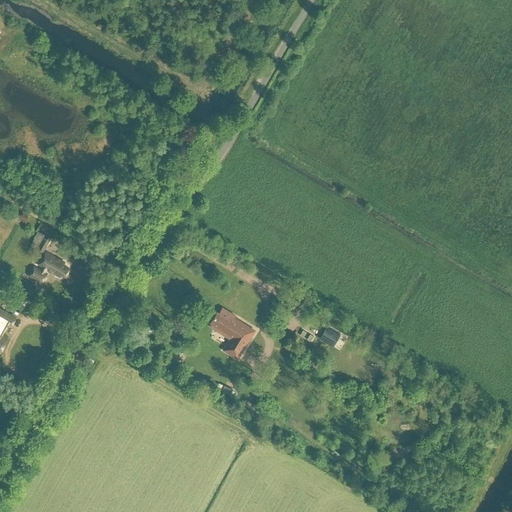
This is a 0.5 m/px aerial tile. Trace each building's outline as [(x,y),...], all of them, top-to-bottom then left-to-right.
[(51,238),(38,231),(33,238),(34,239),(30,245),(43,252),(51,238)] [(38,264),(43,266),(41,270),(35,266),(29,275),(42,282),(47,273),(45,272),(47,269),(60,276),(61,274),(64,276),(69,268),(63,264),(64,262),(46,251),(38,264)] [(0,272),(6,276),(10,270),(2,266),(0,269),(0,272)] [(0,290),(9,296),(14,289),(0,281),(0,290)] [(0,352),(9,338),(3,334),(10,323),(11,324),(16,316),(0,307),(0,352)] [(217,312),(210,323),(212,324),(210,326),(230,338),(223,349),(237,358),(249,339),(248,338),(253,330),(233,318),(235,315),(222,307),(219,313),(217,312)] [(327,326),(319,338),(333,347),(341,334),(327,326)] [(179,361),(181,354),(173,351),(171,359),(179,361)] [(307,364),(328,377),(330,373),(309,360),(307,364)] [(264,418),(268,411),(224,384),(220,391),(264,418)]
